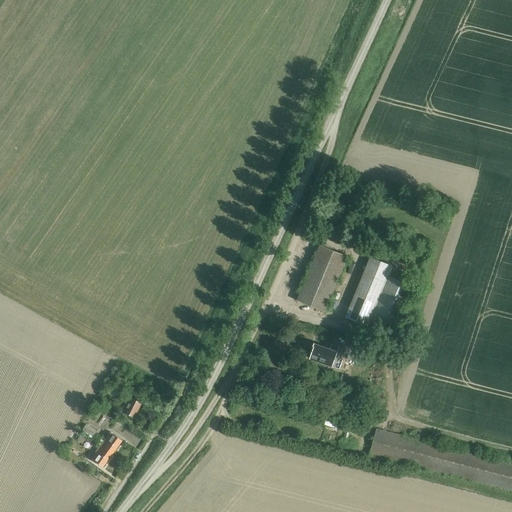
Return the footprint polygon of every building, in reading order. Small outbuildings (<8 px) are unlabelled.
[(442,215),(438,223),(448,229),(452,220),(442,215)] [(297,301),(325,312),(348,257),(320,245),(297,301)] [(367,329),(372,318),(389,277),(392,269),(369,260),(344,319),(367,329)] [(414,287),(389,277),(372,318),(397,329),(414,287)] [(332,345),(330,350),(315,344),(312,350),(314,350),(310,359),(332,366),(339,369),(342,360),(338,358),(340,353),(337,352),(339,347),(332,345)] [(132,398),(128,397),(121,411),(134,418),(142,403),(132,398)] [(83,430),(93,438),(97,432),(87,425),(83,430)] [(511,490),(511,464),(376,429),(367,462),(380,466),(382,457),(511,490)] [(98,443),(100,445),(113,454),(122,441),(113,434),(110,432),(103,441),(101,439),(98,443)] [(103,467),(113,454),(100,445),(91,458),(94,460),(103,467)]
